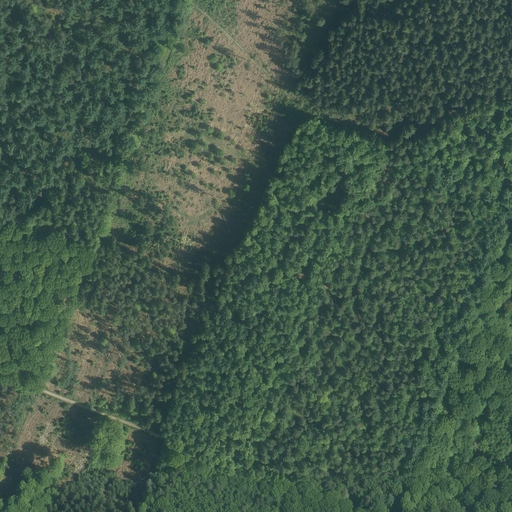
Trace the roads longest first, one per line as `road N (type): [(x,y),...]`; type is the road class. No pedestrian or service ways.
road 1 (track): [(182,0),(35,384)]
road 2 (track): [(511,191),(307,104),(189,0)]
road 3 (track): [(360,511),(326,500),(281,461),(221,459),(139,419),(35,384)]
road 4 (track): [(393,511),(511,239)]
